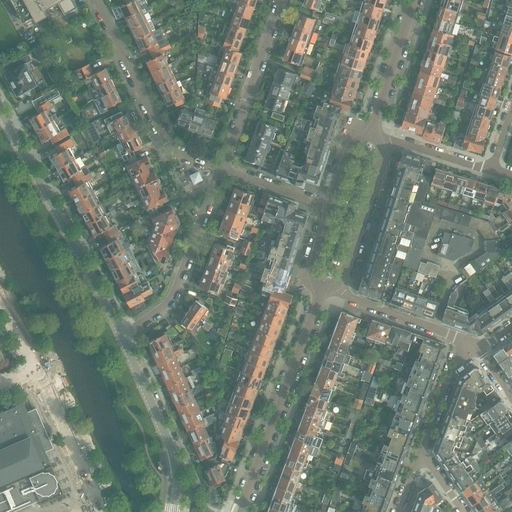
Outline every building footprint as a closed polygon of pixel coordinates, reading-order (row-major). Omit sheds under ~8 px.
[(6,0),(7,1),(8,0),(11,0),(23,22),(34,16),(37,22),(47,16),(51,23),(54,21),(47,9),(57,3),(64,15),(77,8),(72,0),(6,0)] [(124,0),(127,4),(120,7),(126,18),(142,10),(136,0),(124,0)] [(305,0),(304,5),(322,11),(325,0),(305,0)] [(441,0),(441,4),(442,5),(442,6),(459,12),(463,0),(462,0),(441,0)] [(239,1),(235,13),(243,16),(243,15),(251,17),(255,7),(239,1)] [(363,2),(360,12),(379,19),(379,18),(381,17),(382,14),(381,12),(383,8),(363,2)] [(194,5),(185,9),(188,15),(196,11),(194,5)] [(511,6),(505,5),(504,8),(502,13),(506,15),(511,16),(511,6)] [(438,11),(437,15),(438,16),(438,17),(456,23),(459,12),(442,6),(440,11),(438,11)] [(126,18),(128,23),(127,23),(130,28),(131,28),(131,29),(147,21),(142,10),(126,18)] [(326,13),(326,12),(324,17),(337,22),(337,21),(339,17),(326,13)] [(379,19),(360,12),(356,23),(376,29),(377,25),(379,24),(380,21),(379,19)] [(235,13),(231,24),(246,29),(251,17),(243,15),(243,16),(235,13)] [(297,19),(295,23),(297,24),(296,25),(314,32),(318,20),(300,14),(298,19),(297,19)] [(500,17),(499,21),(511,25),(511,16),(506,15),(505,19),(500,17)] [(324,17),(322,23),(323,23),(323,22),(335,27),(337,22),(324,17)] [(433,26),(435,28),(434,29),(452,35),(452,34),(456,23),(438,17),(436,22),(434,23),(433,26)] [(131,29),(132,30),(131,31),(133,36),(134,35),(136,40),(152,32),(156,30),(151,20),(147,21),(131,29)] [(502,27),(501,32),(511,35),(511,25),(499,21),(498,25),(502,27)] [(227,35),(227,36),(234,39),(235,37),(242,40),(246,29),(231,24),(227,22),(222,33),(227,35)] [(356,23),(353,34),(372,40),(372,39),(374,38),(375,35),(374,34),(376,29),(356,23)] [(207,28),(199,25),(199,38),(203,39),(207,28)] [(292,36),(310,43),(314,32),(296,25),(294,30),(293,31),(291,34),(292,36)] [(431,33),(429,39),(453,46),(455,41),(452,40),(454,35),(452,34),(452,35),(434,29),(433,33),(431,33)] [(152,32),(136,40),(142,51),(148,48),(152,56),(163,50),(164,51),(171,47),(168,41),(161,45),(157,37),(155,38),(152,32)] [(496,36),(493,43),(497,45),(495,49),(511,54),(511,53),(511,35),(501,32),(499,37),(496,36)] [(217,45),(223,47),(227,48),(238,52),(242,40),(235,37),(234,39),(227,36),(227,35),(222,33),(219,41),(217,44),(217,45)] [(372,41),(372,40),(353,34),(349,45),(369,51),(370,47),(372,46),(373,43),(372,41)] [(290,43),(288,48),(306,54),(310,43),(292,36),(292,37),(290,38),(289,41),(290,43)] [(428,50),(447,56),(450,57),(452,53),(451,52),(453,46),(429,39),(428,45),(429,45),(428,50)] [(349,45),(346,54),(366,61),(366,60),(367,59),(368,58),(368,56),(367,55),(369,51),(349,45)] [(476,46),(472,56),(477,57),(481,46),(478,45),(476,46)] [(227,48),(223,60),(230,63),(230,61),(238,64),(242,53),(238,52),(227,48)] [(286,54),(284,59),(302,65),(306,54),(288,48),(288,49),(286,49),(285,53),(286,54)] [(153,59),(147,62),(152,73),(168,65),(163,54),(165,53),(164,51),(163,50),(152,56),(153,59)] [(447,56),(428,50),(426,54),(425,54),(423,60),(446,67),(449,61),(445,60),(447,56)] [(491,61),(508,67),(509,66),(510,62),(510,61),(511,56),(494,51),(491,61)] [(364,64),(366,61),(346,54),(343,64),(362,71),(363,69),(364,69),(365,67),(365,65),(364,64)] [(223,60),(219,70),(234,76),(238,64),(230,61),(230,63),(223,60)] [(446,68),(446,67),(423,60),(421,66),(422,66),(421,71),(453,81),(454,77),(441,73),(442,72),(444,73),(445,67),(446,68)] [(507,68),(508,67),(491,61),(488,69),(485,68),(484,71),(487,72),(504,77),(505,73),(507,73),(508,69),(507,68)] [(27,63),(6,75),(7,77),(5,78),(9,87),(33,74),(27,63)] [(89,64),(75,71),(80,82),(85,79),(87,83),(91,81),(94,87),(111,79),(105,69),(101,71),(100,70),(95,73),(95,74),(94,74),(89,64)] [(362,75),(361,74),(362,71),(343,64),(340,74),(359,80),(359,79),(361,79),(362,77),(362,75)] [(154,78),(156,83),(157,83),(157,84),(174,76),(168,65),(152,73),(154,78)] [(215,82),(214,82),(222,85),(222,84),(230,87),(234,76),(219,70),(212,68),(208,79),(215,82)] [(274,81),(290,87),(293,88),(298,75),(279,68),(277,74),(276,74),(274,79),(275,79),(274,81)] [(302,71),(300,77),(311,81),(311,79),(313,76),(313,75),(302,71)] [(418,75),(416,81),(439,88),(441,82),(438,82),(439,81),(454,86),(455,82),(453,81),(421,71),(419,75),(418,75)] [(487,72),(484,82),(501,88),(501,87),(502,87),(504,83),(503,82),(504,77),(487,72)] [(33,74),(9,87),(14,95),(16,94),(17,96),(38,84),(33,74)] [(359,85),(358,84),(359,80),(340,74),(337,84),(356,90),(356,89),(358,89),(359,87),(359,85)] [(158,85),(157,85),(160,90),(163,95),(179,87),(174,76),(157,84),(158,85)] [(111,79),(94,87),(99,98),(116,90),(111,79)] [(269,92),(270,92),(270,94),(286,99),(290,87),(274,81),(272,87),(271,86),(269,92)] [(416,87),(414,92),(446,102),(448,98),(435,94),(435,93),(437,94),(439,88),(416,81),(414,87),(416,87)] [(214,82),(210,93),(222,98),(225,99),(230,87),(222,84),(222,85),(214,82)] [(501,90),(500,88),(501,88),(484,82),(480,93),(497,98),(499,94),(500,93),(501,90)] [(355,94),(356,90),(337,84),(334,94),(353,100),(353,99),(354,99),(356,97),(356,95),(355,94)] [(179,87),(163,95),(168,106),(174,103),(176,107),(186,102),(179,87)] [(36,108),(49,101),(60,95),(56,88),(33,101),(32,100),(31,100),(36,108)] [(99,98),(102,104),(98,107),(100,111),(111,106),(111,107),(117,104),(116,103),(121,101),(116,90),(99,98)] [(207,92),(205,98),(208,99),(214,101),(220,103),(222,98),(210,93),(207,92)] [(445,106),(446,102),(414,92),(413,96),(411,96),(409,102),(432,109),(434,103),(432,103),(432,102),(445,106)] [(496,103),(497,98),(480,93),(477,103),(494,109),(494,108),(495,108),(497,104),(496,103)] [(267,107),(266,108),(272,110),(272,109),(281,113),(286,99),(270,94),(265,107),(267,107)] [(352,102),(353,100),(334,94),(330,104),(342,107),(350,110),(350,108),(351,108),(353,106),(353,103),(352,102)] [(31,117),(32,118),(30,119),(37,130),(54,121),(48,109),(52,107),(49,101),(36,109),(39,114),(36,116),(36,115),(31,117)] [(316,104),(314,110),(338,118),(342,107),(330,104),(322,101),(320,106),(316,104)] [(407,108),(409,108),(407,112),(435,122),(437,117),(430,115),(432,109),(409,102),(407,108)] [(494,111),(493,109),(494,109),(477,103),(473,114),(490,119),(492,115),(493,114),(494,111)] [(177,123),(177,124),(177,125),(189,129),(194,114),(183,110),(182,110),(179,118),(177,118),(176,122),(177,123)] [(317,118),(315,123),(335,129),(338,118),(314,110),(312,116),(317,118)] [(273,112),(271,118),(283,122),(285,116),(273,112)] [(404,114),(400,126),(422,133),(424,134),(423,138),(429,140),(435,124),(435,122),(407,112),(406,115),(404,114)] [(117,118),(106,124),(111,134),(116,132),(132,124),(127,113),(122,116),(122,115),(117,118)] [(190,129),(190,131),(194,132),(195,131),(200,133),(205,118),(194,114),(189,129),(190,129)] [(489,123),(490,119),(473,114),(470,124),(487,130),(487,129),(488,129),(490,125),(489,123)] [(79,115),(73,118),(80,131),(86,128),(85,126),(79,115)] [(214,131),(217,122),(205,118),(200,133),(211,137),(212,136),(214,136),(215,132),(214,131)] [(45,142),(49,139),(49,138),(52,136),(56,143),(69,135),(65,129),(60,131),(56,125),(60,123),(58,119),(54,121),(37,130),(43,142),(44,141),(45,142)] [(255,134),(271,140),(276,127),(260,121),(258,127),(256,127),(254,132),(256,133),(255,134)] [(435,124),(429,140),(440,143),(446,125),(435,122),(435,124)] [(93,123),(85,126),(86,128),(89,135),(97,131),(93,123)] [(309,126),(307,132),(331,140),(335,129),(315,123),(313,127),(309,126)] [(132,124),(116,132),(121,143),(138,135),(132,124)] [(486,130),(487,130),(470,124),(466,134),(483,140),(485,136),(486,135),(487,132),(486,130)] [(310,140),(308,144),(328,150),(331,140),(307,132),(305,138),(310,140)] [(251,145),(250,147),(266,153),(271,140),(255,134),(253,140),(252,140),(250,145),(251,145)] [(456,140),(453,148),(464,151),(466,148),(481,153),(485,140),(483,140),(466,134),(463,141),(459,139),(459,141),(456,140)] [(138,148),(143,146),(138,135),(121,143),(124,149),(120,151),(124,161),(136,156),(134,152),(139,149),(138,148)] [(314,158),(312,164),(323,167),(324,163),(324,162),(328,152),(328,150),(308,144),(306,153),(308,156),(314,158)] [(259,165),(262,166),(263,163),(266,153),(250,147),(246,160),(247,161),(247,162),(252,164),(253,163),(259,165)] [(53,156),(53,157),(52,157),(58,169),(76,159),(69,148),(58,154),(57,153),(53,156)] [(285,152),(285,151),(280,149),(275,163),(271,174),(287,180),(293,164),(294,160),(289,159),(291,154),(285,152)] [(432,162),(409,154),(403,152),(398,168),(400,169),(398,174),(419,181),(429,184),(434,168),(435,166),(431,165),(432,162)] [(127,166),(130,173),(125,175),(127,179),(132,177),(149,169),(147,165),(150,164),(150,162),(150,161),(149,158),(147,157),(147,156),(127,166)] [(307,170),(304,179),(308,181),(318,184),(323,167),(312,164),(314,158),(308,156),(306,164),(304,165),(307,170)] [(76,159),(58,169),(64,180),(66,179),(66,180),(71,178),(70,177),(71,177),(74,182),(90,173),(89,171),(88,169),(86,168),(85,167),(83,167),(81,169),(76,159)] [(259,165),(257,170),(271,174),(275,163),(273,163),(272,166),(263,163),(262,166),(259,165)] [(304,179),(307,170),(304,165),(300,167),(293,164),(287,180),(302,186),(303,185),(302,185),(304,179)] [(157,177),(157,175),(156,173),(154,172),(154,171),(150,172),(149,169),(132,177),(137,188),(157,178),(157,177)] [(436,169),(431,186),(442,189),(447,172),(446,172),(446,170),(442,169),(441,170),(436,169)] [(442,189),(449,191),(447,195),(451,196),(452,192),(457,175),(453,174),(453,172),(449,171),(448,172),(447,172),(442,189)] [(199,172),(190,176),(194,184),(203,180),(199,172)] [(90,173),(74,182),(77,187),(76,188),(76,187),(71,189),(72,190),(70,191),(77,203),(94,193),(88,181),(93,178),(90,173)] [(398,174),(391,195),(422,205),(424,201),(429,184),(419,181),(398,174)] [(452,192),(451,196),(454,197),(455,193),(463,196),(468,179),(467,177),(463,176),(462,177),(457,175),(452,192)] [(161,185),(160,184),(160,182),(159,180),(158,179),(157,178),(137,188),(143,198),(159,191),(157,187),(161,185)] [(469,198),(468,202),(472,203),(473,199),(478,182),(474,181),(474,179),(470,178),(469,179),(468,179),(463,196),(469,198)] [(473,199),(472,203),(475,204),(477,200),(484,202),(489,185),(488,185),(488,184),(484,182),(483,183),(478,182),(473,199)] [(494,206),(499,189),(495,187),(494,186),(491,185),(489,186),(489,185),(484,202),(484,203),(482,209),(491,212),(494,206)] [(233,193),(233,195),(231,199),(238,201),(239,200),(253,206),(255,201),(252,200),(255,193),(247,190),(246,192),(235,188),(235,189),(234,190),(233,193)] [(511,194),(511,192),(499,189),(494,206),(498,207),(502,204),(503,204),(506,210),(511,205),(511,194)] [(159,191),(143,198),(148,209),(168,200),(167,199),(168,197),(166,194),(165,194),(164,192),(161,194),(159,191)] [(94,193),(77,203),(83,214),(100,204),(94,193)] [(260,202),(261,202),(267,205),(270,195),(263,193),(260,202)] [(263,213),(261,220),(273,224),(281,199),(270,195),(267,205),(265,210),(264,214),(263,213)] [(391,195),(385,216),(411,225),(415,226),(416,224),(418,217),(420,211),(421,208),(422,205),(391,195)] [(228,209),(247,216),(249,210),(251,211),(253,206),(239,200),(238,201),(231,199),(230,204),(229,204),(228,207),(228,209)] [(296,206),(296,205),(281,199),(273,224),(271,229),(291,219),(294,211),(294,212),(296,206)] [(422,205),(421,208),(435,212),(437,205),(424,201),(422,205)] [(100,204),(83,214),(89,225),(107,215),(100,204)] [(435,212),(434,217),(447,221),(450,210),(437,205),(435,212)] [(511,205),(506,210),(502,213),(509,223),(511,220),(511,205)] [(434,217),(435,212),(421,208),(420,211),(418,217),(432,221),(434,217)] [(172,209),(152,218),(154,222),(159,220),(178,226),(179,223),(175,215),(175,213),(174,211),(173,210),(172,209)] [(224,220),(231,223),(230,224),(245,229),(246,224),(244,223),(247,216),(228,209),(227,211),(226,212),(225,214),(225,216),(224,220)] [(450,210),(447,221),(463,226),(467,215),(450,210)] [(280,234),(284,232),(285,232),(290,234),(292,229),(302,232),(307,216),(298,213),(294,212),(294,211),(291,219),(271,229),(270,231),(280,234)] [(97,236),(102,234),(101,233),(103,232),(106,238),(118,231),(114,224),(112,225),(107,215),(89,225),(95,236),(97,235),(97,236)] [(476,218),(467,215),(463,226),(473,229),(476,218)] [(385,216),(380,230),(401,236),(406,238),(411,225),(385,216)] [(418,217),(416,224),(430,229),(432,221),(418,217)] [(476,218),(473,229),(479,231),(488,222),(476,218)] [(154,222),(155,224),(153,230),(174,237),(174,236),(176,235),(177,233),(176,231),(178,226),(159,220),(154,222)] [(231,235),(230,237),(238,240),(240,233),(243,234),(245,229),(230,224),(231,223),(224,220),(222,225),(221,226),(220,228),(220,230),(220,231),(231,235)] [(491,223),(489,224),(493,230),(495,232),(500,228),(494,220),(491,223)] [(479,231),(484,237),(493,230),(489,224),(488,223),(488,222),(479,231)] [(415,226),(411,240),(425,244),(430,229),(416,224),(415,226)] [(280,234),(277,242),(297,248),(302,232),(292,229),(290,234),(285,232),(284,232),(280,234)] [(153,230),(149,241),(170,249),(172,244),(173,243),(174,240),(174,238),(174,237),(153,230)] [(380,230),(374,251),(395,257),(401,236),(380,230)] [(495,232),(493,230),(484,237),(486,241),(499,239),(496,234),(495,232)] [(106,244),(101,246),(102,247),(100,248),(106,259),(124,250),(119,239),(122,238),(118,231),(106,238),(109,243),(106,244)] [(445,232),(437,256),(444,258),(452,235),(445,232)] [(452,235),(444,258),(453,261),(461,236),(452,234),(452,235)] [(461,236),(453,261),(454,261),(471,251),(474,241),(461,236)] [(499,239),(486,241),(486,250),(499,250),(499,239)] [(505,239),(502,242),(508,250),(511,248),(505,239)] [(244,240),(242,246),(252,250),(254,243),(244,240)] [(411,240),(409,248),(421,252),(422,252),(425,244),(411,240)] [(170,249),(149,241),(160,261),(164,263),(165,262),(166,261),(167,258),(167,257),(167,255),(169,254),(170,251),(170,249)] [(271,245),(269,251),(294,259),(297,249),(297,248),(277,242),(276,246),(271,245)] [(235,255),(232,254),(235,248),(227,245),(226,247),(215,243),(215,244),(214,245),(213,248),(213,250),(211,254),(218,256),(219,256),(233,261),(235,255)] [(242,246),(240,252),(250,256),(252,250),(242,246)] [(124,250),(106,259),(112,271),(130,261),(126,254),(130,252),(128,248),(124,250)] [(407,253),(406,255),(418,258),(421,252),(409,248),(407,253)] [(486,252),(486,253),(492,262),(507,251),(506,250),(499,250),(486,250),(486,252)] [(267,257),(272,259),(270,264),(290,270),(294,259),(269,251),(267,257)] [(374,251),(367,272),(388,278),(395,257),(374,251)] [(475,260),(471,261),(478,272),(492,262),(486,253),(475,260)] [(208,262),(208,264),(208,265),(226,271),(229,265),(231,266),(233,261),(219,256),(218,256),(211,254),(210,258),(209,259),(208,262)] [(405,259),(402,267),(435,278),(439,267),(427,262),(427,264),(421,262),(418,258),(406,255),(405,259)] [(130,261),(112,271),(118,282),(136,273),(130,261)] [(469,262),(459,269),(467,280),(478,272),(471,261),(469,262)] [(264,267),(262,273),(287,281),(290,270),(270,264),(269,268),(264,267)] [(211,278),(210,279),(224,284),(226,279),(224,278),(226,271),(208,265),(207,266),(206,267),(205,269),(205,271),(204,275),(211,278)] [(363,277),(358,292),(389,302),(395,285),(387,283),(388,278),(367,272),(365,277),(363,277)] [(136,273),(118,282),(124,293),(142,284),(147,281),(145,276),(141,275),(138,276),(136,273)] [(265,280),(263,285),(272,288),(283,292),(287,281),(262,273),(260,279),(265,280)] [(200,283),(200,285),(200,286),(211,290),(210,292),(217,295),(220,288),(222,289),(224,284),(210,279),(211,278),(204,275),(202,280),(201,281),(200,283)] [(511,284),(506,276),(501,279),(510,292),(506,295),(511,303),(511,284)] [(125,295),(125,296),(126,299),(127,299),(131,307),(132,306),(132,307),(135,307),(139,305),(140,303),(139,302),(148,298),(148,297),(147,295),(153,292),(147,281),(142,284),(124,293),(124,294),(125,295)] [(241,286),(239,289),(242,290),(249,292),(251,287),(242,283),(241,286)] [(490,283),(486,286),(488,289),(507,316),(511,311),(511,303),(506,295),(501,298),(490,283)] [(397,286),(391,303),(396,304),(396,306),(400,307),(401,306),(402,306),(408,290),(397,286)] [(272,288),(268,299),(276,302),(277,302),(280,303),(281,304),(288,307),(289,304),(291,304),(293,299),(291,298),(292,295),(283,292),(272,288)] [(492,305),(487,308),(497,322),(507,316),(488,289),(483,292),(492,305)] [(408,290),(402,306),(402,307),(403,308),(406,309),(408,309),(412,310),(418,293),(408,290)] [(418,293),(412,310),(416,312),(417,313),(420,314),(422,314),(423,314),(429,297),(418,293)] [(452,310),(457,294),(452,293),(448,304),(441,322),(452,326),(457,311),(452,310)] [(227,296),(224,302),(234,306),(237,299),(227,296)] [(429,297),(423,314),(424,316),(427,317),(429,316),(433,317),(439,301),(429,297)] [(268,299),(264,310),(272,313),(274,312),(277,313),(277,315),(284,317),(285,316),(286,316),(288,311),(287,311),(288,307),(281,304),(280,303),(277,302),(276,302),(268,299)] [(189,311),(201,320),(208,309),(202,305),(203,303),(199,300),(198,302),(196,301),(189,311)] [(469,321),(475,330),(479,335),(497,322),(487,308),(469,321)] [(283,321),(284,317),(277,315),(277,313),(274,312),(272,313),(264,310),(260,320),(268,323),(270,322),(273,324),(274,325),(281,327),(281,326),(282,327),(284,321),(283,321)] [(183,323),(181,325),(186,328),(187,326),(193,331),(201,320),(189,311),(181,322),(183,323)] [(457,311),(452,326),(471,333),(475,330),(469,321),(467,318),(468,315),(457,311)] [(339,319),(338,321),(355,327),(357,322),(359,323),(361,319),(352,316),(348,315),(348,314),(342,312),(341,314),(340,314),(338,319),(339,319)] [(222,316),(217,331),(226,337),(231,318),(222,316)] [(364,321),(368,323),(365,330),(369,332),(373,319),(366,316),(364,321)] [(382,322),(380,321),(373,319),(369,332),(367,337),(376,340),(382,322)] [(279,331),(281,327),(274,325),(273,324),(270,322),(268,323),(260,320),(256,330),(265,333),(266,333),(269,334),(270,335),(277,338),(277,336),(279,337),(281,332),(279,331)] [(335,327),(337,328),(336,330),(354,337),(355,334),(353,333),(355,327),(338,321),(338,320),(335,327)] [(211,327),(204,322),(203,323),(205,324),(203,327),(209,331),(211,327)] [(382,322),(376,340),(385,344),(391,325),(382,322)] [(391,325),(385,344),(391,346),(392,344),(397,346),(403,329),(391,325)] [(148,342),(150,347),(149,348),(151,353),(152,353),(153,354),(171,345),(170,345),(172,344),(169,337),(178,333),(173,328),(173,327),(165,333),(162,334),(159,336),(159,337),(148,342)] [(402,348),(402,350),(408,352),(411,344),(414,333),(403,329),(397,346),(402,348)] [(256,330),(252,340),(261,344),(262,343),(265,344),(266,345),(273,348),(274,347),(275,347),(277,342),(275,341),(277,338),(270,335),(269,334),(266,333),(265,333),(256,330)] [(332,337),(332,339),(349,345),(351,340),(353,341),(354,337),(336,330),(335,333),(333,332),(332,337)] [(444,352),(447,345),(438,342),(414,333),(411,344),(420,347),(444,355),(445,352),(444,352)] [(192,334),(187,339),(193,345),(198,340),(192,334)] [(330,345),(330,348),(346,354),(345,354),(348,355),(349,351),(347,350),(349,345),(332,339),(331,340),(330,340),(329,345),(330,345)] [(252,340),(249,351),(257,354),(258,353),(261,355),(262,356),(269,358),(270,357),(271,358),(273,352),(272,352),(273,348),(266,345),(265,344),(262,343),(261,344),(252,340)] [(511,341),(503,348),(511,359),(511,341)] [(153,354),(152,355),(155,360),(156,359),(158,364),(176,356),(181,354),(179,350),(174,352),(171,345),(153,354)] [(420,347),(419,351),(424,352),(420,361),(416,360),(414,363),(438,372),(439,369),(438,369),(442,357),(443,357),(444,355),(420,347)] [(327,350),(325,354),(326,355),(325,357),(342,363),(345,354),(346,354),(330,348),(329,350),(327,350)] [(511,359),(503,348),(494,354),(509,376),(511,380),(511,359)] [(249,351),(245,361),(253,364),(255,364),(258,365),(258,366),(265,369),(266,367),(267,368),(269,363),(268,362),(269,358),(262,356),(261,355),(258,353),(257,354),(249,351)] [(160,369),(159,369),(161,375),(162,374),(162,375),(181,367),(176,356),(158,364),(160,369)] [(324,363),(323,366),(341,373),(344,364),(342,363),(325,357),(325,358),(324,358),(322,363),(324,363)] [(391,362),(380,358),(378,363),(384,365),(389,367),(391,362)] [(414,363),(405,360),(403,365),(403,366),(417,371),(416,373),(413,372),(411,377),(409,376),(408,380),(431,389),(432,386),(436,374),(437,374),(438,372),(414,363)] [(245,361),(241,371),(249,374),(251,374),(254,375),(255,376),(262,379),(262,378),(263,378),(265,373),(264,372),(265,369),(258,366),(258,365),(255,364),(253,364),(245,361)] [(397,362),(395,369),(401,371),(403,366),(403,365),(397,362)] [(319,373),(319,374),(336,381),(338,376),(340,376),(341,373),(323,366),(322,368),(320,368),(318,372),(319,373)] [(181,367),(162,375),(163,376),(162,377),(164,382),(166,381),(168,386),(186,378),(181,367)] [(459,383),(477,390),(477,391),(480,392),(483,390),(487,395),(484,397),(488,402),(490,405),(488,406),(489,408),(501,399),(479,368),(475,368),(461,378),(459,383)] [(260,383),(262,379),(255,376),(254,375),(251,374),(249,374),(241,371),(237,382),(246,385),(247,384),(250,385),(251,387),(258,389),(258,388),(260,388),(262,383),(260,383)] [(365,371),(362,380),(368,382),(370,383),(372,374),(368,372),(365,371)] [(336,387),(334,386),(336,381),(319,374),(318,376),(317,376),(315,380),(317,381),(316,383),(335,390),(336,387)] [(168,386),(170,391),(169,391),(171,397),(172,396),(172,397),(191,389),(195,387),(190,376),(186,378),(168,386)] [(374,376),(371,386),(377,388),(381,379),(374,376)] [(403,393),(402,397),(425,405),(426,403),(425,403),(430,391),(431,391),(431,389),(408,380),(407,384),(409,385),(407,389),(409,390),(408,395),(403,393)] [(256,393),(258,389),(251,387),(250,385),(247,384),(246,385),(237,382),(233,392),(242,395),(243,395),(246,396),(247,397),(254,400),(255,398),(256,399),(258,394),(256,393)] [(364,382),(361,390),(366,392),(369,384),(364,382)] [(311,394),(310,394),(328,401),(329,399),(331,393),(333,394),(335,390),(316,383),(316,386),(314,385),(312,390),(313,390),(312,393),(312,394),(311,394)] [(477,391),(477,390),(459,383),(455,395),(465,398),(463,404),(473,408),(474,407),(475,408),(476,404),(475,402),(477,397),(475,396),(477,391)] [(377,388),(371,386),(367,397),(365,403),(373,406),(375,400),(373,399),(377,388)] [(173,398),(172,398),(174,404),(176,403),(178,408),(196,400),(191,389),(172,397),(173,398)] [(358,399),(363,401),(366,393),(360,391),(358,399)] [(233,392),(230,402),(238,405),(239,405),(242,406),(243,407),(250,410),(251,409),(252,409),(254,404),(253,403),(254,400),(247,397),(246,396),(243,395),(242,395),(233,392)] [(310,401),(309,404),(327,410),(328,407),(326,406),(328,401),(310,394),(308,400),(310,401)] [(448,412),(465,418),(465,419),(468,420),(471,413),(472,414),(474,410),(472,409),(475,408),(474,407),(473,408),(463,404),(465,398),(455,395),(448,412)] [(402,397),(400,401),(399,401),(396,410),(397,410),(395,414),(419,422),(420,420),(419,420),(423,408),(424,408),(425,405),(402,397)] [(355,398),(352,407),(360,410),(363,401),(358,399),(355,398)] [(485,411),(480,414),(488,425),(490,423),(509,410),(501,399),(489,408),(485,411)] [(180,413),(179,413),(181,419),(182,418),(182,419),(201,411),(196,400),(178,408),(180,413)] [(250,414),(249,413),(250,410),(243,407),(242,406),(239,405),(238,405),(230,402),(226,412),(234,415),(236,415),(239,416),(239,417),(247,420),(247,419),(248,419),(250,414)] [(488,402),(479,409),(481,410),(483,409),(485,411),(489,408),(488,406),(490,405),(488,402)] [(0,511),(11,511),(38,501),(39,504),(62,493),(50,466),(49,463),(44,452),(53,448),(35,408),(27,412),(27,411),(27,412),(23,403),(0,412),(0,511)] [(305,411),(305,412),(322,419),(324,413),(326,414),(327,410),(309,404),(308,406),(306,406),(304,410),(305,411)] [(496,433),(488,438),(491,442),(494,440),(511,426),(511,413),(509,410),(490,423),(496,433)] [(182,419),(182,420),(184,426),(186,425),(188,430),(214,418),(214,413),(204,418),(201,411),(182,419)] [(222,422),(224,423),(231,425),(232,425),(235,426),(236,427),(243,430),(243,429),(245,429),(247,424),(245,423),(247,420),(239,417),(239,416),(236,415),(234,415),(226,412),(222,422)] [(303,414),(302,418),(303,419),(302,422),(321,428),(324,430),(328,421),(322,419),(305,412),(304,414),(303,414)] [(465,419),(465,418),(448,412),(448,413),(447,413),(446,416),(446,417),(444,423),(461,429),(461,430),(470,433),(472,427),(463,424),(465,419)] [(418,425),(419,422),(395,414),(394,418),(391,427),(389,431),(413,439),(414,437),(413,436),(417,424),(418,425)] [(192,437),(190,437),(193,443),(194,444),(206,439),(209,437),(204,427),(216,422),(216,417),(214,418),(188,430),(192,437)] [(299,428),(298,430),(315,436),(317,431),(319,432),(321,428),(302,422),(302,424),(300,423),(298,428),(299,428)] [(224,428),(222,434),(224,437),(226,437),(226,438),(238,442),(239,440),(240,439),(241,439),(243,434),(242,433),(243,430),(236,427),(235,426),(232,425),(231,425),(224,423),(223,427),(224,428)] [(442,428),(440,434),(466,443),(468,439),(459,435),(461,430),(461,429),(444,423),(444,424),(443,424),(442,427),(442,428)] [(511,426),(494,440),(496,443),(499,442),(505,437),(508,441),(511,437),(511,426)] [(347,428),(344,437),(350,439),(353,430),(349,429),(347,428)] [(297,437),(296,439),(314,446),(317,447),(320,438),(315,436),(298,430),(298,432),(297,431),(295,436),(297,437)] [(389,431),(388,435),(384,444),(383,447),(406,456),(407,454),(406,453),(411,441),(412,442),(413,439),(389,431)] [(436,444),(436,445),(453,450),(455,445),(464,449),(466,443),(440,434),(438,439),(437,439),(436,442),(436,444)] [(238,443),(238,442),(226,438),(223,447),(224,447),(221,455),(222,456),(221,460),(223,461),(222,463),(230,465),(229,465),(230,463),(231,463),(233,456),(234,457),(237,451),(235,450),(236,449),(237,449),(239,443),(238,443)] [(476,441),(478,444),(482,449),(487,445),(481,438),(476,441)] [(194,445),(196,450),(197,450),(202,459),(213,454),(206,439),(194,444),(194,445)] [(291,446),(292,446),(292,448),(308,454),(310,449),(313,450),(314,446),(296,439),(295,442),(293,441),(291,446)] [(511,439),(502,447),(505,451),(506,450),(510,455),(511,453),(511,439)] [(352,442),(348,453),(353,455),(357,444),(352,442)] [(453,450),(436,445),(434,450),(448,471),(461,462),(453,450)] [(383,447),(381,451),(378,461),(377,464),(400,473),(401,470),(400,470),(405,458),(406,456),(383,447)] [(288,454),(290,455),(289,457),(307,464),(309,460),(312,461),(314,456),(308,454),(292,448),(291,450),(290,449),(288,454)] [(337,454),(334,463),(335,464),(341,466),(344,457),(337,454)] [(285,464),(286,464),(285,466),(302,472),(304,467),(306,467),(307,464),(289,457),(288,460),(287,459),(285,464)] [(216,460),(211,463),(213,467),(205,470),(204,473),(206,477),(209,478),(213,486),(216,487),(220,485),(221,483),(220,481),(225,479),(223,476),(226,475),(230,465),(222,463),(216,460)] [(461,462),(448,471),(455,481),(478,464),(475,460),(467,466),(463,461),(461,462)] [(375,468),(380,470),(378,474),(367,469),(364,479),(370,481),(394,490),(395,487),(394,487),(398,475),(399,475),(400,473),(377,464),(375,468)] [(478,478),(475,473),(481,469),(478,464),(455,481),(462,490),(478,478)] [(284,472),(282,476),(301,483),(303,479),(300,478),(302,472),(285,466),(285,467),(284,467),(282,472),(284,472)] [(350,475),(341,472),(339,480),(340,480),(337,487),(344,490),(347,483),(350,475)] [(485,485),(482,481),(487,478),(484,474),(478,478),(462,490),(467,497),(480,488),(485,485)] [(278,485),(278,486),(294,492),(297,486),(300,487),(301,483),(282,476),(281,480),(279,480),(277,484),(278,485)] [(365,494),(364,498),(387,507),(388,504),(392,492),(393,492),(394,490),(370,481),(369,485),(374,487),(370,496),(365,494)] [(417,499),(437,507),(439,505),(445,500),(432,483),(419,493),(417,499)] [(493,496),(504,487),(502,484),(500,485),(490,492),(472,505),(477,511),(495,499),(493,496)] [(480,488),(467,497),(472,505),(490,492),(485,485),(480,488)] [(276,493),(275,497),(294,504),(295,500),(292,498),(294,492),(278,486),(277,488),(276,488),(274,492),(276,493)] [(340,492),(335,491),(332,498),(330,505),(338,508),(341,501),(337,500),(340,492)] [(325,493),(322,502),(328,504),(331,495),(325,493)] [(495,499),(477,511),(492,511),(510,500),(507,496),(498,503),(495,499)] [(271,500),(270,505),(271,505),(270,507),(284,511),(294,511),(297,505),(294,504),(275,497),(273,501),(271,500)] [(359,511),(358,511),(384,511),(386,509),(387,509),(387,507),(364,498),(363,502),(359,511)] [(437,507),(417,499),(414,505),(413,506),(412,508),(413,510),(412,511),(415,511),(438,511),(440,508),(437,507)] [(500,511),(511,504),(509,501),(510,500),(492,511),(500,511)]
